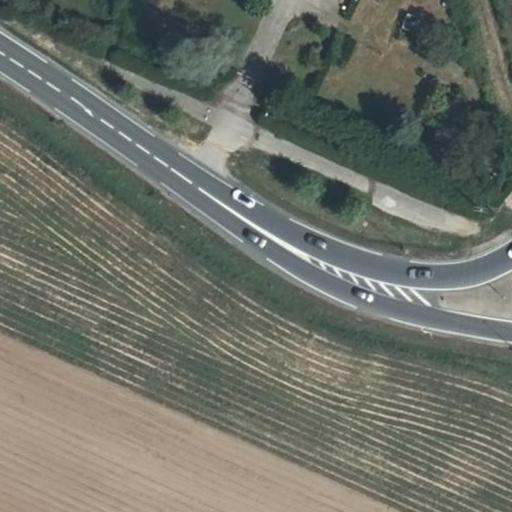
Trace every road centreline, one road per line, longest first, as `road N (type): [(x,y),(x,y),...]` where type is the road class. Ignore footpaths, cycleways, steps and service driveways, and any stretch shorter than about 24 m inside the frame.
road 1 (primary): [(188,182),(312,273),(357,294),(511,331)]
road 2 (primary): [(511,256),(443,273),(373,265),(188,182)]
road 3 (unclassified): [(481,235),(233,125)]
road 4 (primary): [(188,182),(0,52)]
road 5 (unclassified): [(233,125),(69,55)]
